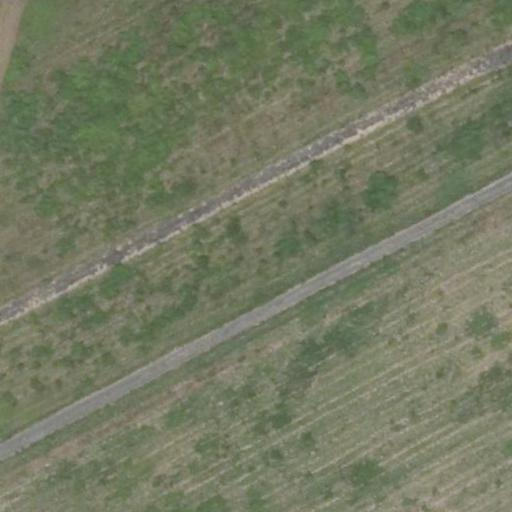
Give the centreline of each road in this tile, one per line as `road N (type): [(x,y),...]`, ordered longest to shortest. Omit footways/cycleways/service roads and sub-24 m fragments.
road 1 (track): [(511,48),(0,316)]
road 2 (track): [(0,453),(511,186)]
